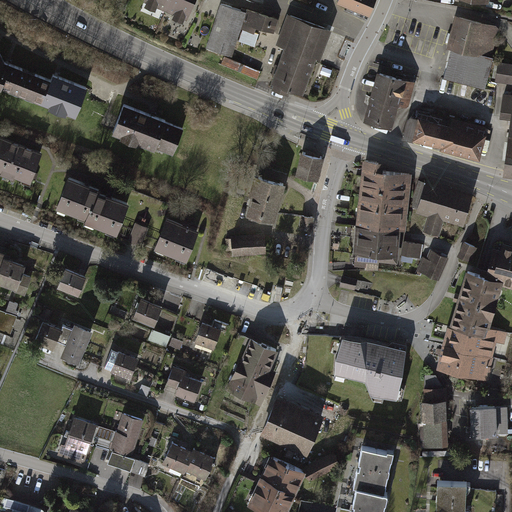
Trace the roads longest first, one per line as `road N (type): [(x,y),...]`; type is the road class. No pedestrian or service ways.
road 1 (residential): [(0,223),(272,314),(294,311)]
road 2 (tertiary): [(43,0),(299,118)]
road 3 (residential): [(314,294),(336,310),(414,323),(438,298),(486,183)]
road 4 (residential): [(245,451),(230,429),(46,362)]
road 5 (residential): [(158,511),(123,489),(0,453)]
road 6 (residential): [(348,136),(314,294)]
road 7 (residential): [(294,311),(296,336),(245,451)]
road 8 (tertiary): [(486,183),(348,136)]
